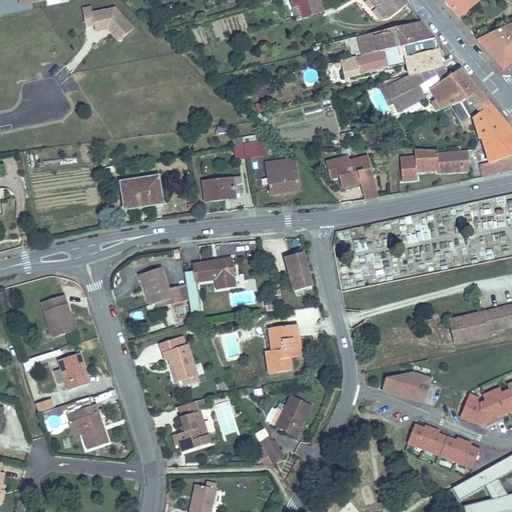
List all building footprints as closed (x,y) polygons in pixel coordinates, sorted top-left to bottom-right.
[(292,0),(298,19),(335,9),(332,0),(292,0)] [(388,15),(402,5),(398,0),(363,0),(382,18),(388,15)] [(440,0),(450,11),(474,0),(440,0)] [(474,0),(450,11),(458,21),(479,6),(476,0),(474,0)] [(397,29),(418,24),(402,5),(388,15),(397,29)] [(130,32),(112,11),(90,16),(89,10),(80,11),(83,29),(91,28),(102,26),(106,31),(105,32),(116,45),(130,32)] [(387,42),(389,51),(425,43),(421,28),(418,24),(397,29),(392,30),(394,40),(387,42)] [(502,70),(511,61),(511,25),(477,43),(502,70)] [(106,31),(102,26),(91,28),(93,35),(105,32),(106,31)] [(392,30),(356,39),(359,48),(387,42),(394,40),(392,30)] [(336,64),(340,81),(404,67),(407,78),(436,70),(431,42),(425,43),(389,51),(340,62),(336,64)] [(407,78),(402,79),(406,86),(413,99),(427,91),(441,82),(436,70),(407,78)] [(470,115),(473,121),(490,112),(456,72),(448,78),(464,103),(470,115)] [(427,91),(439,112),(445,110),(464,103),(448,78),(441,82),(427,91)] [(413,99),(406,86),(392,94),(403,112),(416,104),(413,99)] [(445,110),(439,112),(443,124),(436,126),(438,133),(450,129),(449,124),(470,115),(464,103),(445,110)] [(470,123),(472,128),(497,120),(490,112),(473,121),(470,123)] [(472,128),(476,142),(507,131),(497,120),(472,128)] [(478,161),(481,179),(491,178),(489,165),(511,161),(511,136),(507,131),(476,142),(483,159),(478,161)] [(231,141),(236,160),(259,155),(255,136),(231,141)] [(257,142),(259,156),(267,155),(265,141),(257,142)] [(445,174),(446,186),(461,184),(458,152),(405,150),(406,158),(389,160),(391,185),(409,184),(408,172),(428,170),(429,175),(445,174)] [(458,152),(461,184),(467,182),(466,176),(470,176),(469,167),(474,166),(471,153),(458,152)] [(359,186),(362,203),(376,200),(372,179),(365,180),(364,174),(371,172),(368,160),(350,164),(349,159),(325,164),(328,181),(337,179),(340,190),(359,186)] [(511,161),(489,165),(491,178),(511,173),(511,161)] [(287,168),(266,170),(268,196),(299,192),(297,174),(288,175),(287,168)] [(372,179),(371,172),(364,174),(365,180),(372,179)] [(159,182),(119,188),(123,218),(135,216),(135,211),(162,207),(159,182)] [(239,182),(199,187),(202,210),(226,207),(225,200),(241,198),(239,182)] [(310,267),(301,233),(283,238),(293,272),(310,267)] [(237,266),(233,237),(197,242),(200,261),(216,259),(218,268),(237,266)] [(159,283),(174,278),(165,248),(142,255),(145,264),(146,263),(150,272),(152,271),(156,284),(159,283)] [(190,267),(192,286),(201,285),(198,266),(190,267)] [(175,283),(174,278),(159,283),(161,288),(175,283)] [(67,311),(70,310),(65,293),(43,300),(55,336),(73,330),(67,311)] [(292,329),(289,307),(269,311),(272,332),(265,334),(268,355),(290,352),(287,330),(292,329)] [(295,307),(289,307),(292,329),(298,328),(295,307)] [(508,308),(448,321),(453,344),(486,337),(485,333),(508,328),(507,321),(511,320),(508,308)] [(78,326),(70,310),(67,311),(73,330),(78,326)] [(167,341),(171,339),(174,348),(178,346),(182,361),(186,360),(188,365),(202,361),(190,324),(164,333),(167,341)] [(71,391),(92,384),(82,354),(61,360),(71,391)] [(424,405),(430,381),(387,369),(380,392),(424,405)] [(53,371),(56,384),(63,382),(60,370),(53,371)] [(307,400),(315,383),(295,373),(281,403),(301,413),(306,403),(303,402),(304,398),(307,400)] [(212,383),(209,374),(182,383),(185,392),(182,393),(191,418),(187,419),(190,427),(213,420),(202,386),(212,383)] [(511,387),(509,389),(500,393),(493,396),(491,391),(482,396),(484,401),(479,403),(476,402),(477,398),(469,395),(460,417),(470,421),(471,419),(479,422),(483,421),(485,424),(486,427),(502,420),(500,415),(511,409),(511,387)] [(52,400),(36,403),(38,411),(54,408),(52,400)] [(84,450),(104,442),(95,413),(74,420),(84,450)] [(288,434),(279,419),(278,419),(274,413),(264,419),(277,441),(288,434)] [(265,455),(259,459),(265,469),(283,458),(265,427),(253,435),(265,455)] [(474,448),(474,446),(460,441),(459,443),(441,436),(442,434),(428,428),(427,431),(418,428),(412,446),(419,449),(419,447),(436,454),(436,455),(451,461),(451,460),(468,466),(468,468),(476,471),(483,453),(473,449),(474,448)] [(210,511),(215,490),(195,485),(188,511),(210,511)] [(511,511),(511,505),(510,503),(496,511),(511,511)]
